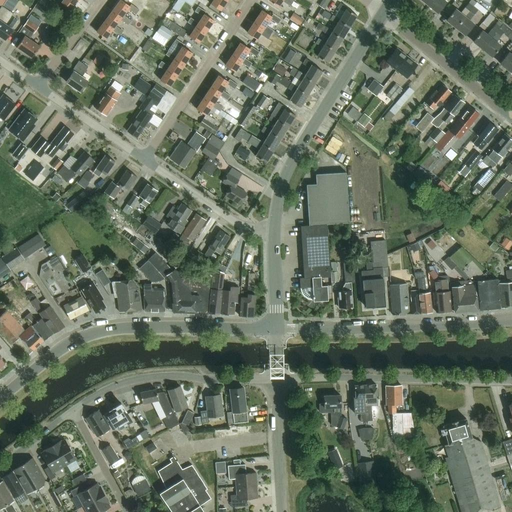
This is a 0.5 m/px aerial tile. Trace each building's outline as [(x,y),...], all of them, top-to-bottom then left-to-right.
[(17,0),(6,0),(3,5),(12,11),(18,1),(17,0)] [(63,0),(62,2),(72,8),(77,0),(63,0)] [(137,18),(131,14),(133,12),(136,14),(139,10),(131,4),(130,5),(122,0),(120,0),(114,9),(122,16),(124,14),(132,20),(135,22),(137,18)] [(213,0),(212,3),(221,10),(227,0),(213,0)] [(325,9),(330,0),(322,0),(319,5),(325,9)] [(447,2),(444,0),(432,0),(428,5),(438,13),(447,2)] [(473,0),(471,0),(465,8),(469,11),(474,6),(476,3),(473,0)] [(350,26),(357,14),(346,8),(347,6),(340,2),(337,7),(344,11),(340,18),(339,19),(350,26)] [(474,6),(469,11),(474,15),(478,10),(481,6),(477,2),(476,3),(474,6)] [(152,3),(151,3),(147,9),(162,20),(166,14),(158,8),(152,3)] [(17,20),(11,16),(13,14),(2,6),(0,8),(0,36),(5,40),(13,29),(11,28),(17,20)] [(198,6),(195,10),(203,16),(199,23),(198,24),(207,31),(215,20),(205,13),(207,12),(198,6)] [(456,9),(446,20),(456,28),(469,11),(465,8),(461,13),(456,9)] [(128,24),(130,22),(132,20),(124,14),(122,16),(114,9),(106,20),(115,27),(116,25),(121,19),(128,24)] [(262,9),(255,20),(265,26),(266,25),(270,18),(278,23),(281,19),(273,13),(272,15),(262,9)] [(331,15),(324,10),(321,15),(329,19),(331,15)] [(469,11),(456,28),(465,36),(475,24),(470,20),(474,15),(469,11)] [(290,19),(300,25),(304,19),(294,13),(290,19)] [(339,19),(340,18),(333,14),(330,19),(337,23),(332,30),(332,31),(343,38),(350,26),(339,19)] [(482,23),(486,27),(494,18),(489,14),(482,23)] [(191,17),(188,22),(196,27),(190,36),(200,42),(207,31),(198,24),(199,23),(191,17)] [(32,58),(40,46),(30,39),(39,26),(28,19),(17,36),(23,40),(17,48),(32,58)] [(124,31),(116,25),(115,27),(106,20),(97,31),(106,38),(111,32),(115,35),(117,32),(120,35),(124,31)] [(274,30),(266,25),(265,26),(255,20),(247,32),(257,38),(260,33),(268,38),(274,30)] [(499,21),(492,29),(496,32),(503,24),(499,21)] [(184,37),(188,31),(172,22),(168,28),(184,37)] [(332,30),(329,28),(319,22),(316,26),(330,34),(325,42),(325,43),(336,49),(343,38),(332,31),(332,30)] [(503,24),(496,32),(501,36),(503,33),(511,40),(511,39),(511,31),(503,24)] [(161,25),(156,32),(168,40),(173,33),(161,25)] [(142,35),(133,28),(129,33),(139,40),(142,35)] [(482,30),(473,42),(482,49),(496,32),(492,29),(487,34),(482,30)] [(496,32),(482,49),(492,57),(501,46),(497,42),(501,36),(496,32)] [(325,43),(325,42),(318,37),(316,42),(322,46),(317,55),(328,61),(336,49),(325,43)] [(176,39),(173,43),(181,49),(177,55),(176,57),(185,63),(193,53),(183,46),(184,44),(176,39)] [(147,52),(153,44),(149,40),(143,49),(147,52)] [(241,42),(234,53),(243,59),(244,57),(248,51),(256,56),(259,51),(251,46),(250,48),(241,42)] [(273,51),(282,56),(287,49),(278,43),(273,51)] [(287,58),(293,61),(298,51),(292,48),(287,58)] [(397,70),(408,56),(397,48),(386,62),(397,70)] [(169,50),(166,54),(174,59),(169,66),(168,68),(178,75),(185,63),(176,57),(177,55),(169,50)] [(100,63),(105,56),(99,52),(94,60),(100,63)] [(511,54),(509,52),(499,63),(509,71),(511,67),(511,54)] [(234,53),(226,65),(235,71),(241,62),(249,67),(252,63),(244,57),(243,59),(234,53)] [(406,78),(417,64),(408,56),(397,70),(406,78)] [(315,82),(323,70),(312,64),(313,62),(306,58),(303,63),(310,67),(305,74),(305,75),(315,82)] [(88,81),(81,76),(88,67),(79,61),(70,74),(71,75),(67,81),(81,91),(88,81)] [(162,61),(159,65),(167,71),(161,79),(170,86),(178,75),(168,68),(169,66),(162,61)] [(274,70),(283,76),(287,69),(278,64),(274,70)] [(295,76),(296,74),(299,70),(293,67),(290,73),(295,76)] [(297,87),(298,86),(273,70),(267,80),(275,85),(278,80),(295,91),(290,99),(301,106),(308,94),(297,87)] [(305,75),(305,74),(299,70),(296,74),(303,79),(298,86),(297,87),(308,94),(315,82),(305,75)] [(257,85),(260,79),(248,74),(246,80),(257,85)] [(219,75),(212,86),(221,92),(222,90),(227,84),(235,89),(238,84),(229,79),(228,81),(219,75)] [(145,95),(152,86),(140,78),(134,86),(145,95)] [(375,95),(382,86),(374,79),(367,88),(375,95)] [(153,104),(156,106),(166,92),(155,84),(139,108),(142,110),(128,130),(137,137),(147,122),(156,128),(163,118),(150,109),(153,104)] [(393,101),(402,90),(395,84),(386,95),(393,101)] [(439,106),(451,92),(442,85),(437,91),(436,90),(425,103),(433,109),(437,105),(439,106)] [(116,100),(121,93),(111,86),(96,108),(107,115),(117,100),(116,100)] [(212,86),(204,97),(214,103),(215,101),(220,95),(227,100),(230,95),(222,90),(221,92),(212,86)] [(406,92),(390,111),(394,114),(410,96),(406,92)] [(0,117),(4,120),(16,104),(3,94),(0,98),(0,117)] [(263,109),(270,99),(263,95),(257,105),(263,109)] [(447,124),(464,103),(454,95),(444,108),(447,111),(441,119),(447,124)] [(204,97),(197,108),(206,115),(207,114),(212,106),(220,111),(223,106),(215,101),(214,103),(204,97)] [(277,120),(288,127),(296,114),(285,108),(286,107),(279,102),(271,114),(279,119),(277,120)] [(250,103),(244,113),(238,122),(244,126),(247,121),(252,125),(255,120),(250,117),(256,107),(250,103)] [(479,114),(469,106),(449,131),(459,139),(479,114)] [(356,120),(361,114),(353,108),(348,114),(356,120)] [(25,109),(9,130),(23,141),(31,130),(29,129),(37,119),(25,109)] [(422,133),(434,119),(427,113),(415,127),(422,133)] [(207,114),(206,115),(204,118),(200,124),(215,134),(219,128),(214,125),(217,121),(207,114)] [(277,120),(279,119),(271,114),(268,119),(276,123),(272,130),(271,131),(281,138),(288,127),(277,120)] [(487,143),(492,136),(498,130),(488,122),(477,135),(479,136),(473,143),(481,149),(487,143)] [(42,136),(41,136),(31,148),(41,156),(45,151),(52,156),(60,147),(63,150),(69,143),(67,142),(74,133),(65,126),(51,143),(42,136)] [(271,131),(272,130),(265,126),(262,131),(269,135),(264,142),(263,143),(274,150),(281,138),(271,131)] [(435,142),(444,132),(438,127),(429,137),(435,142)] [(241,128),(235,139),(240,142),(242,138),(246,132),(241,128)] [(443,154),(456,139),(447,131),(434,146),(443,154)] [(171,158),(176,162),(184,168),(196,151),(197,151),(206,138),(197,132),(188,145),(182,141),(171,158)] [(207,142),(219,150),(225,142),(212,134),(207,142)] [(511,144),(511,140),(507,136),(504,134),(492,149),(493,150),(488,157),(486,155),(481,161),(488,167),(489,165),(492,167),(496,163),(501,156),(502,157),(511,144)] [(263,143),(264,142),(252,135),(248,142),(260,149),(256,155),(266,162),(274,150),(263,143)] [(430,148),(435,142),(429,137),(424,143),(430,148)] [(214,158),(219,150),(207,142),(202,150),(210,155),(214,158)] [(19,161),(29,148),(22,143),(12,155),(19,161)] [(241,145),(237,152),(249,157),(252,150),(241,145)] [(65,166),(60,172),(70,181),(77,173),(80,176),(94,161),(85,153),(80,159),(79,158),(69,169),(65,166)] [(107,174),(116,161),(106,154),(94,172),(100,176),(103,171),(107,174)] [(472,170),(482,158),(477,154),(466,166),(472,170)] [(205,162),(215,168),(219,162),(214,158),(210,155),(205,162)] [(63,162),(58,158),(51,166),(56,170),(63,162)] [(511,172),(511,159),(510,163),(509,162),(502,171),(509,176),(511,172)] [(34,181),(45,168),(37,161),(26,175),(34,181)] [(211,175),(215,168),(205,162),(201,168),(211,175)] [(479,192),(495,173),(489,168),(473,187),(479,192)] [(129,189),(138,176),(128,169),(118,184),(113,181),(106,192),(115,198),(123,185),(129,189)] [(95,177),(88,172),(83,178),(90,183),(95,177)] [(231,186),(225,195),(240,204),(247,193),(236,185),(240,179),(228,172),(223,181),(231,186)] [(300,287),(300,288),(301,288),(301,290),(302,292),(303,294),(304,295),(307,298),(311,299),(314,299),(314,301),(328,300),(328,285),(322,286),(321,276),(331,276),(328,224),(349,223),(346,172),(316,174),(317,184),(306,185),(309,225),(301,226),(304,277),(300,278),(300,287)] [(61,180),(55,175),(52,179),(57,184),(61,180)] [(499,202),(511,186),(511,185),(506,181),(493,196),(494,198),(492,201),(496,204),(499,201),(499,202)] [(147,206),(159,190),(149,183),(140,195),(146,199),(143,203),(147,206)] [(71,212),(88,198),(83,192),(66,206),(71,212)] [(57,201),(61,197),(56,193),(53,197),(57,201)] [(107,219),(115,208),(96,193),(87,205),(107,219)] [(133,207),(140,197),(135,194),(128,203),(133,207)] [(184,225),(188,220),(186,219),(192,209),(182,203),(178,209),(174,206),(168,215),(172,218),(168,224),(181,232),(185,226),(184,225)] [(193,240),(207,219),(197,213),(183,234),(193,240)] [(155,233),(162,224),(149,215),(142,224),(155,233)] [(223,246),(230,236),(221,230),(204,256),(209,259),(215,250),(221,254),(225,247),(223,246)] [(26,258),(47,244),(40,234),(19,247),(26,258)] [(147,246),(136,237),(132,243),(142,252),(147,246)] [(511,244),(511,241),(506,237),(501,244),(508,250),(511,244)] [(386,241),(371,242),(372,267),(361,268),(364,297),(365,297),(366,306),(371,306),(372,307),(386,306),(382,267),(388,267),(388,266),(386,241)] [(496,278),(461,246),(450,257),(457,264),(472,280),(474,283),(476,285),(476,288),(476,291),(479,291),(480,309),(500,307),(497,278),(496,278)] [(11,269),(26,259),(25,258),(18,247),(3,256),(11,269)] [(197,264),(204,255),(198,250),(191,260),(197,264)] [(210,274),(191,265),(190,265),(179,274),(176,268),(173,270),(155,252),(148,260),(166,278),(169,283),(173,311),(210,313),(212,289),(214,277),(210,274)] [(75,260),(83,273),(92,267),(83,254),(75,260)] [(0,277),(12,270),(11,269),(3,256),(0,258),(0,277)] [(457,264),(450,257),(449,256),(444,261),(452,269),(457,264)] [(160,281),(166,278),(148,260),(139,268),(152,282),(160,281)] [(353,307),(352,296),(353,296),(352,282),(355,281),(354,262),(344,262),(346,282),(343,288),(343,290),(337,291),(338,299),(339,299),(339,308),(353,307)] [(511,269),(506,270),(507,280),(498,280),(499,287),(500,307),(511,306),(511,269)] [(224,279),(224,274),(213,272),(213,276),(210,274),(214,277),(212,289),(210,313),(221,314),(224,279)] [(256,304),(256,294),(254,294),(256,273),(250,272),(248,291),(241,290),(240,315),(254,316),(255,304),(256,304)] [(232,274),(225,274),(224,274),(224,279),(221,314),(234,315),(235,302),(238,302),(239,287),(231,286),(232,274)] [(27,290),(34,284),(28,276),(20,282),(27,290)] [(107,277),(101,281),(104,286),(110,282),(107,277)] [(426,292),(424,277),(417,278),(419,290),(421,312),(432,312),(430,291),(426,292)] [(452,298),(451,290),(448,290),(447,278),(441,279),(444,311),(452,310),(451,299),(452,298)] [(132,279),(128,280),(132,310),(142,309),(140,287),(132,279)] [(443,311),(444,311),(441,279),(435,280),(436,291),(433,292),(434,299),(435,300),(436,311),(437,311),(439,312),(442,312),(443,311)] [(128,280),(114,282),(115,293),(118,293),(121,311),(132,310),(128,280)] [(478,309),(476,291),(476,288),(476,285),(474,283),(472,280),(453,282),(455,311),(478,309)] [(103,298),(94,283),(82,290),(96,312),(106,306),(102,299),(103,298)] [(408,302),(406,283),(390,284),(391,295),(393,314),(421,312),(419,290),(411,291),(412,302),(408,302)] [(151,284),(143,285),(144,310),(164,310),(164,300),(166,300),(165,289),(152,289),(151,284)] [(32,300),(55,332),(65,325),(51,305),(46,309),(37,297),(32,300)] [(89,310),(83,297),(65,305),(71,318),(89,310)] [(8,310),(0,316),(0,325),(14,342),(20,337),(22,340),(24,339),(34,350),(45,340),(32,324),(26,318),(20,323),(8,310)] [(45,340),(55,332),(42,315),(36,319),(31,313),(26,318),(32,324),(45,340)] [(360,412),(361,412),(365,412),(365,411),(365,405),(365,384),(355,385),(356,397),(354,397),(355,413),(360,412)] [(377,396),(376,384),(365,384),(365,405),(365,411),(365,412),(366,420),(373,420),(372,404),(379,404),(378,396),(377,396)] [(387,405),(388,405),(388,414),(390,414),(390,421),(392,421),(393,440),(415,437),(411,414),(396,414),(396,404),(402,404),(401,385),(386,385),(387,405)] [(176,411),(188,407),(180,386),(168,390),(176,411)] [(228,424),(248,421),(244,387),(230,389),(233,411),(227,412),(228,424)] [(179,423),(164,391),(157,393),(156,388),(140,392),(143,403),(158,400),(166,416),(163,418),(168,429),(179,423)] [(208,417),(223,415),(221,394),(205,396),(207,410),(200,410),(202,422),(209,422),(208,417)] [(340,395),(324,395),(324,396),(322,396),(322,400),(324,400),(324,403),(319,404),(319,410),(320,412),(331,412),(331,425),(343,429),(346,418),(340,416),(340,411),(341,411),(340,395)] [(119,429),(133,420),(121,403),(104,414),(113,428),(117,426),(119,429)] [(98,436),(111,428),(99,409),(86,418),(98,436)] [(188,425),(194,413),(188,410),(182,422),(179,423),(184,432),(191,429),(188,425)] [(461,511),(483,511),(501,507),(481,441),(479,441),(471,436),(466,418),(457,421),(457,420),(452,422),(443,425),(448,444),(444,445),(448,456),(446,457),(461,511)] [(502,441),(509,464),(511,463),(511,437),(502,441)] [(76,459),(65,440),(61,442),(60,441),(53,445),(65,465),(76,459)] [(110,444),(101,450),(110,463),(118,458),(110,444)] [(50,480),(56,476),(53,472),(65,465),(53,445),(45,450),(46,451),(42,453),(49,466),(44,469),(50,480)] [(44,483),(45,478),(33,457),(23,463),(37,487),(44,483)] [(226,460),(216,460),(217,472),(227,471),(226,460)] [(166,488),(159,492),(172,511),(204,511),(205,511),(200,505),(211,498),(206,489),(208,488),(192,464),(180,469),(172,461),(158,470),(166,488)] [(359,483),(376,480),(373,461),(357,463),(359,483)] [(28,493),(37,487),(23,463),(14,469),(28,493)] [(257,485),(256,472),(246,473),(245,464),(228,465),(229,479),(235,478),(236,486),(257,485)] [(26,493),(24,490),(13,470),(3,476),(12,492),(11,492),(14,497),(16,495),(18,498),(26,493)] [(83,474),(73,479),(76,485),(86,479),(83,474)] [(137,496),(153,488),(146,478),(144,479),(143,477),(142,476),(140,476),(139,476),(138,476),(136,476),(135,477),(134,478),(133,479),(132,480),(131,482),(132,485),(131,485),(137,496)] [(0,483),(0,493),(11,511),(16,511),(11,503),(14,501),(2,482),(0,483)] [(98,486),(96,482),(83,489),(80,483),(67,490),(70,496),(77,492),(84,504),(104,493),(100,485),(98,486)] [(257,485),(236,486),(237,494),(230,495),(231,507),(247,505),(247,498),(258,498),(257,485)] [(11,511),(0,493),(0,508),(0,509),(4,507),(6,511),(11,511)] [(104,493),(84,504),(88,511),(96,511),(109,505),(107,501),(108,501),(104,493)]
